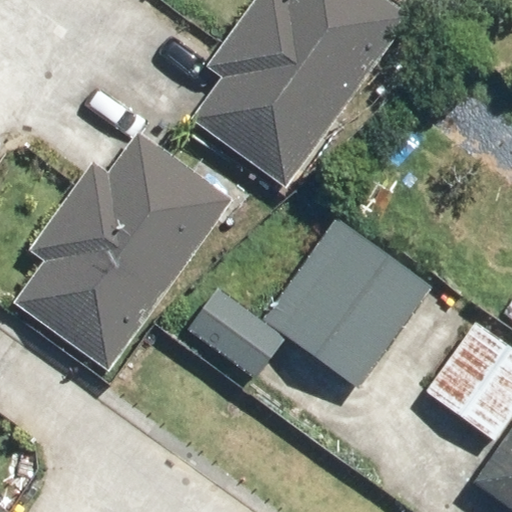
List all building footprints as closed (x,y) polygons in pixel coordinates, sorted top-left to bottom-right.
[(270,0),(190,115),(283,180),(397,17),(372,0),(270,0)] [(2,311),(95,376),(209,213),(116,149),(2,311)] [(335,222),(263,326),(354,389),(426,285),(335,222)] [(267,351),(200,305),(176,339),(243,385),(267,351)] [(511,373),(461,338),(420,396),(488,443),(511,407),(511,373)] [(511,511),(511,424),(468,488),(502,511),(511,511)]
